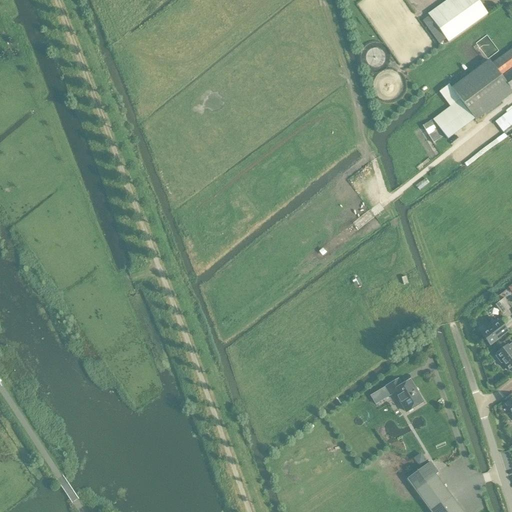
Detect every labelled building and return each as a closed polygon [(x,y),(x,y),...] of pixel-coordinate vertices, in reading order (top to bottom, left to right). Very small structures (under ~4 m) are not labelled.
[(487,14),(476,0),(455,0),(431,18),(448,42),(487,14)] [(452,88),(475,119),(476,121),(511,93),(511,49),(492,64),(489,60),(452,88)] [(436,117),(433,120),(447,140),(474,120),(449,86),(448,86),(439,93),(450,107),(449,108),(436,117)] [(511,108),(495,122),(501,130),(504,135),(511,128),(511,108)] [(432,120),(423,126),(428,135),(433,143),(443,137),(432,120)] [(495,173),(489,177),(497,187),(511,174),(511,164),(510,162),(509,163),(505,159),(492,169),(495,173)] [(511,174),(497,187),(504,196),(510,192),(511,194),(511,174)] [(428,209),(415,219),(426,232),(444,218),(437,208),(431,213),(428,209)] [(444,218),(426,232),(436,246),(449,236),(446,232),(452,227),(444,218)] [(454,241),(441,252),(452,265),(470,251),(463,241),(457,245),(454,241)] [(452,266),(451,267),(457,275),(458,274),(462,279),(475,268),(472,264),(478,260),(470,251),(452,265),(452,266)] [(495,305),(502,315),(511,307),(504,298),(495,305)] [(489,346),(507,332),(499,322),(497,320),(489,326),(491,328),(482,335),(489,346)] [(511,343),(508,347),(507,346),(497,354),(497,355),(495,356),(501,364),(503,362),(511,372),(511,370),(511,343)] [(398,380),(370,396),(375,404),(395,393),(406,412),(422,403),(409,381),(401,386),(398,380)] [(421,453),(413,459),(419,467),(426,463),(427,462),(421,453)] [(430,462),(407,479),(430,511),(462,511),(435,474),(438,473),(430,462)]
